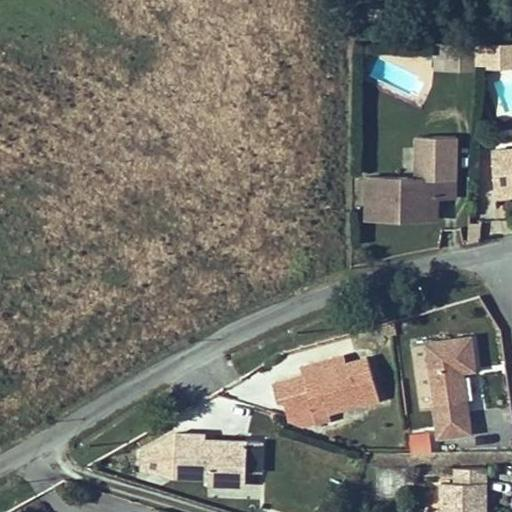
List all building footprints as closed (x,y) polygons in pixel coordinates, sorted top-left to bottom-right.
[(440,43),(440,55),(451,55),(450,70),(478,71),(480,43),(440,43)] [(450,70),(451,55),(440,55),(440,70),(450,70)] [(511,147),(493,149),(496,195),(511,193),(511,147)] [(366,180),(367,222),(404,221),(404,212),(436,212),(435,178),(366,180)] [(436,212),(404,212),(404,221),(436,220),(436,212)] [(468,337),(423,343),(431,408),(464,404),(460,371),(473,369),(468,337)] [(300,415),(374,395),(363,353),(340,360),(338,355),(299,366),(300,372),(271,380),(280,410),(300,415)] [(245,477),(245,464),(247,432),(212,431),(211,437),(204,437),(205,425),(175,424),(173,466),(207,467),(207,475),(245,477)] [(262,433),(247,432),(245,464),(260,464),(262,433)] [(485,458),(454,458),(454,473),(485,473),(485,458)] [(485,511),(485,473),(454,473),(442,472),(440,511),(485,511)] [(312,511),(342,511),(344,507),(317,498),(312,511)]
